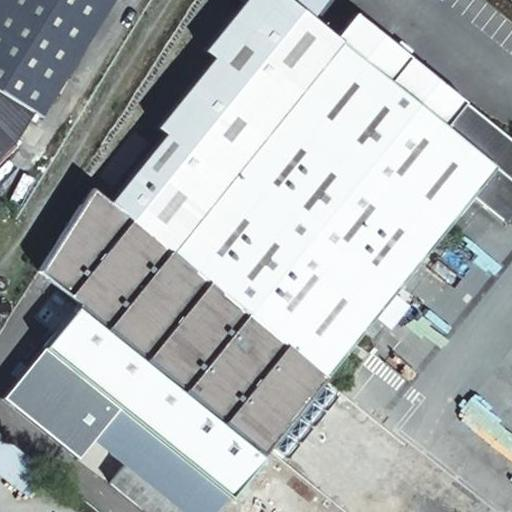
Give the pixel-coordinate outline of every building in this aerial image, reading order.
[(0,0),(0,160),(15,145),(12,142),(32,110),(39,114),(63,77),(110,0),(0,0)] [(248,151),(337,40),(287,0),(240,0),(201,49),(209,56),(153,126),(160,133),(104,203),(165,253),(248,151)] [(88,191),(37,272),(78,305),(42,349),(118,410),(227,498),(470,197),(497,220),(511,201),(511,142),(463,102),(443,127),(387,81),(337,40),(248,151),(165,253),(104,203),(88,191)] [(443,127),(463,102),(407,56),(387,81),(443,127)] [(117,410),(42,349),(1,399),(76,460),(117,410)] [(39,467),(0,435),(0,473),(20,490),(39,467)] [(181,511),(124,465),(109,483),(144,511),(181,511)] [(348,511),(325,493),(310,511),(348,511)]
